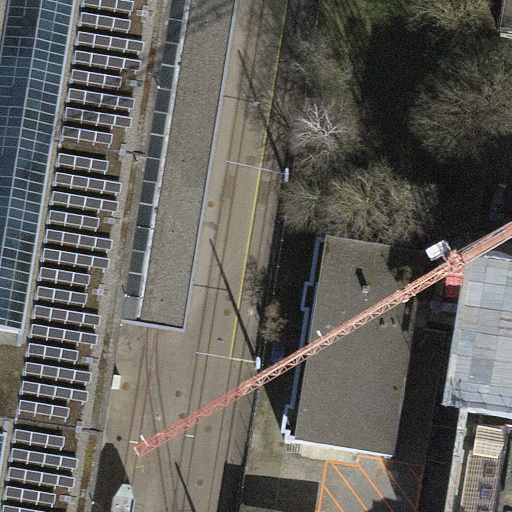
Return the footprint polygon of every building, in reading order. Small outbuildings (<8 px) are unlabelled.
[(0,0),(0,511),(90,511),(120,328),(172,0),(0,0)] [(172,0),(120,328),(186,339),(239,0),(172,0)] [(511,0),(505,0),(500,38),(511,39),(511,0)] [(423,257),(316,240),(285,440),(392,456),(423,257)] [(476,433),(511,438),(511,281),(501,280),(476,433)] [(462,511),(511,511),(511,438),(476,433),(462,511)]
